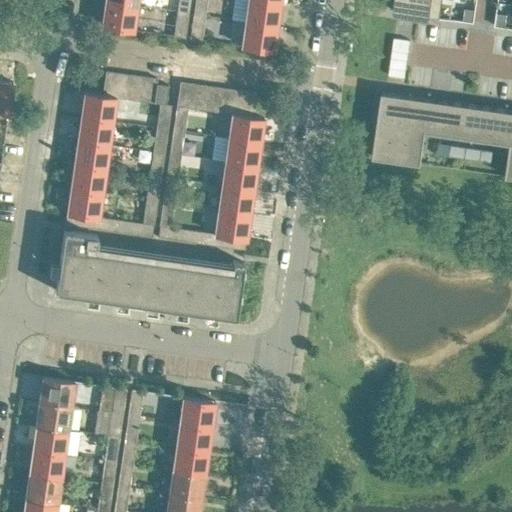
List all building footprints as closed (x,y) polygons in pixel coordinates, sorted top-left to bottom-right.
[(188,13),(189,0),(178,0),(177,11),(188,13)] [(205,15),(206,0),(195,0),(194,13),(205,15)] [(277,25),(281,1),(274,0),(248,0),(245,21),(277,25)] [(440,17),(442,0),(394,0),(393,10),(440,17)] [(138,5),(136,5),(105,1),(101,25),(134,29),(138,5)] [(475,9),(465,7),(463,20),(473,21),(475,9)] [(185,37),(188,13),(177,11),(173,35),(185,37)] [(507,13),(497,12),(495,25),(505,26),(507,13)] [(201,39),(205,15),(194,13),(190,38),(201,39)] [(274,50),(277,25),(245,21),(242,45),(274,50)] [(404,77),(410,39),(394,37),(388,74),(404,77)] [(115,95),(119,72),(106,70),(102,93),(115,95)] [(128,98),(132,74),(119,72),(115,95),(116,95),(116,96),(128,98)] [(141,100),(145,76),(132,74),(128,98),(141,100)] [(154,101),(157,83),(158,78),(145,76),(141,100),(154,101)] [(0,111),(9,113),(13,81),(0,79),(0,111)] [(190,107),(194,83),(181,81),(178,105),(188,106),(190,107)] [(169,85),(157,83),(154,101),(160,102),(166,103),(169,85)] [(203,108),(206,84),(194,83),(190,107),(203,108)] [(215,110),(219,86),(206,84),(203,108),(215,110)] [(227,112),(231,88),(219,86),(215,110),(227,112)] [(240,114),(243,90),(231,88),(227,112),(232,113),(240,114)] [(253,115),(256,92),(243,90),(240,114),(253,115)] [(113,119),(116,96),(116,95),(115,95),(102,93),(85,91),(81,114),(113,119)] [(511,109),(382,91),(372,156),(421,163),(425,130),(510,142),(506,175),(511,175),(511,109)] [(171,104),(166,103),(160,102),(156,126),(168,127),(171,104)] [(185,130),(188,106),(178,105),(174,128),(185,130)] [(253,115),(240,114),(232,113),(229,136),(261,141),(264,117),(253,115)] [(109,144),(113,119),(81,114),(78,139),(109,144)] [(164,152),(168,127),(156,126),(153,150),(164,152)] [(181,154),(185,130),(174,128),(171,152),(181,154)] [(214,134),(210,158),(225,160),(257,165),(261,141),(229,136),(214,134)] [(106,167),(109,144),(78,139),(74,162),(106,167)] [(161,175),(164,152),(153,150),(150,173),(161,175)] [(178,178),(181,154),(171,152),(167,176),(178,178)] [(254,189),(257,165),(225,160),(222,184),(254,189)] [(102,191),(106,167),(74,162),(70,187),(102,191)] [(157,199),(161,175),(150,173),(146,197),(157,199)] [(174,202),(178,178),(167,176),(164,200),(174,202)] [(250,213),(254,189),(222,184),(218,208),(250,213)] [(99,215),(102,191),(70,187),(67,211),(78,212),(88,214),(99,215)] [(154,223),(157,199),(146,197),(143,221),(154,223)] [(171,225),(174,202),(164,200),(160,224),(170,225),(171,225)] [(247,236),(250,213),(218,208),(215,231),(218,232),(227,233),(237,235),(247,236)] [(76,225),(78,212),(67,211),(67,212),(65,223),(76,225)] [(87,226),(88,214),(78,212),(76,225),(87,226)] [(98,228),(99,215),(88,214),(87,226),(98,228)] [(108,229),(110,217),(99,215),(98,228),(108,229)] [(119,231),(121,219),(110,217),(108,229),(119,231)] [(130,232),(132,220),(121,219),(119,231),(130,232)] [(141,234),(143,221),(132,220),(130,232),(141,234)] [(152,236),(154,223),(143,221),(141,234),(152,236)] [(168,238),(170,225),(160,224),(159,237),(168,238)] [(178,239),(180,227),(171,225),(170,225),(168,238),(178,239)] [(187,241),(189,228),(180,227),(178,239),(187,241)] [(197,242),(199,229),(189,228),(187,241),(197,242)] [(97,234),(63,229),(63,230),(62,236),(62,239),(59,262),(57,278),(55,290),(71,292),(85,294),(235,316),(242,271),(241,270),(84,248),(85,242),(95,244),(97,234)] [(206,243),(208,230),(199,229),(197,242),(206,243)] [(216,245),(218,232),(215,231),(208,230),(206,243),(216,245)] [(225,246),(227,233),(218,232),(216,245),(225,246)] [(235,248),(237,235),(227,233),(225,246),(235,248)] [(246,238),(247,238),(247,236),(237,235),(235,248),(244,249),(246,238)] [(74,381),(63,379),(51,377),(43,376),(39,401),(71,406),(74,381)] [(122,412),(125,388),(115,386),(111,410),(122,412)] [(139,414),(143,390),(133,389),(129,412),(139,414)] [(212,426),(216,400),(183,395),(179,421),(212,426)] [(67,429),(71,406),(39,401),(36,424),(67,429)] [(119,435),(122,412),(111,410),(108,434),(119,435)] [(136,438),(139,414),(129,412),(126,436),(136,438)] [(209,449),(212,426),(179,421),(176,444),(209,449)] [(64,453),(67,429),(36,424),(33,448),(64,453)] [(115,459),(119,435),(108,434),(105,458),(115,459)] [(136,438),(126,436),(122,460),(132,461),(135,446),(151,448),(152,441),(136,438)] [(205,473),(209,449),(176,444),(173,469),(205,473)] [(61,476),(64,453),(33,448),(29,472),(61,476)] [(112,483),(115,459),(105,458),(101,482),(112,483)] [(129,485),(132,461),(122,460),(119,484),(129,485)] [(202,496),(205,473),(173,469),(169,491),(202,496)] [(57,500),(61,476),(29,472),(26,496),(57,500)] [(108,507),(112,483),(101,482),(98,506),(108,507)] [(126,509),(129,485),(119,484),(115,508),(126,509)] [(199,511),(202,496),(169,491),(166,511),(199,511)] [(55,511),(57,500),(26,496),(23,511),(55,511)]
